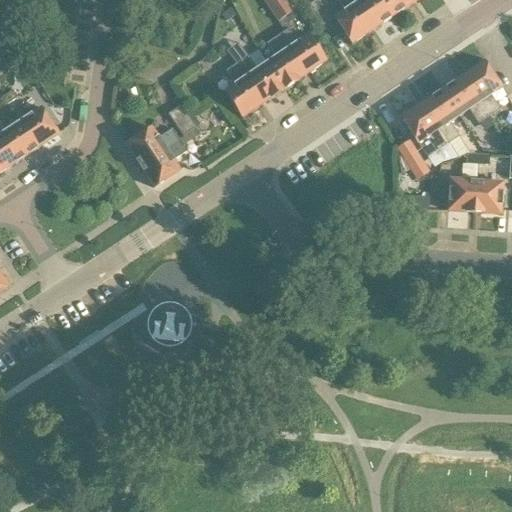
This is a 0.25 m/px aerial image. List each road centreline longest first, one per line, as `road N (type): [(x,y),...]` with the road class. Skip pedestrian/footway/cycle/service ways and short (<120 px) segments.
road 1 (residential): [(247,172),(501,0)]
road 2 (residential): [(247,172),(296,245),(314,256),(511,268)]
road 3 (residential): [(11,213),(90,143),(109,0)]
road 4 (residential): [(66,291),(247,172)]
